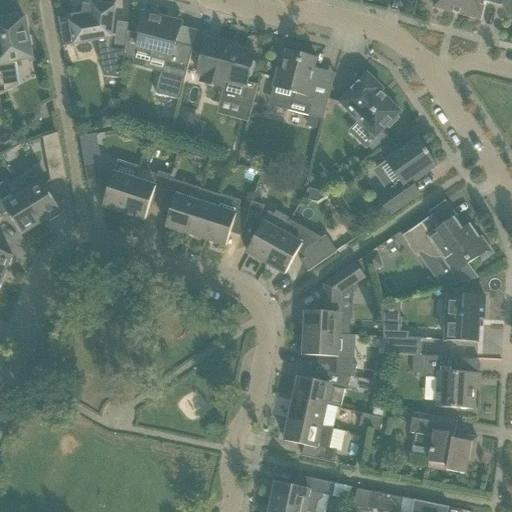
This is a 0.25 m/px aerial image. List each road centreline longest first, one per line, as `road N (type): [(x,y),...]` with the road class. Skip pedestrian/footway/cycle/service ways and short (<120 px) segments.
road 1 (residential): [(235,511),(267,340),(265,311),(248,295),(136,252),(83,242),(49,273),(0,370)]
road 2 (residential): [(437,77),(386,35),(311,12),(283,23),(203,0)]
road 3 (residential): [(511,200),(437,77)]
